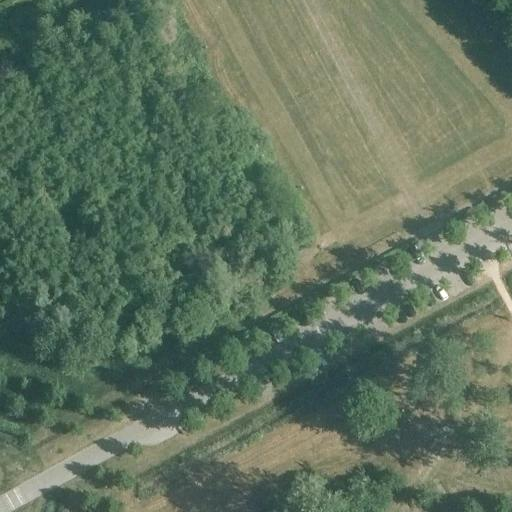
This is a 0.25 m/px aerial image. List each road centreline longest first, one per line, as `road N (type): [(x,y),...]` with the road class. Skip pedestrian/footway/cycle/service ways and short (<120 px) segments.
road 1 (unclassified): [(0,505),(511,227)]
road 2 (track): [(511,344),(396,511)]
